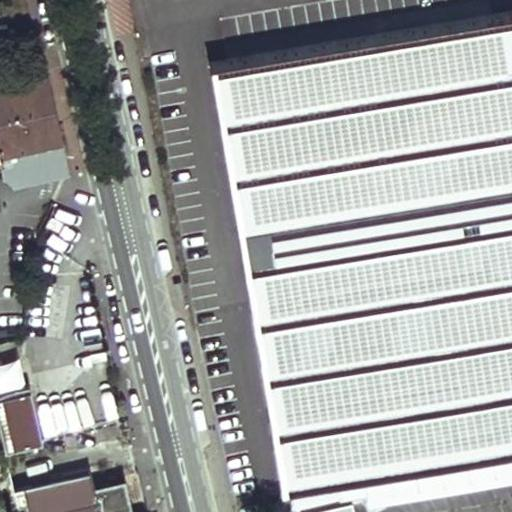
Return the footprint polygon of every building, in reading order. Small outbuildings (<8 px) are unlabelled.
[(511,9),(215,59),(287,485),(289,485),(346,475),(511,447),(511,9)] [(45,72),(0,81),(0,162),(2,174),(14,184),(70,173),(56,114),(45,72)] [(20,389),(0,393),(0,426),(1,430),(28,424),(20,389)] [(28,424),(1,430),(5,450),(33,444),(28,424)] [(88,469),(14,484),(18,506),(27,504),(28,511),(129,511),(123,477),(91,483),(88,469)] [(351,497),(346,475),(289,485),(293,510),(351,497)] [(354,511),(351,499),(301,511),(354,511)]
